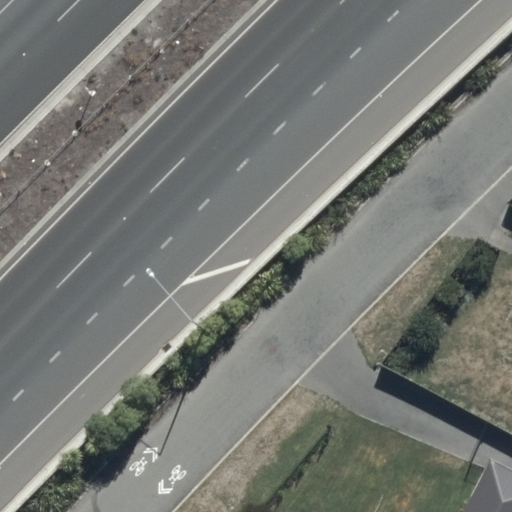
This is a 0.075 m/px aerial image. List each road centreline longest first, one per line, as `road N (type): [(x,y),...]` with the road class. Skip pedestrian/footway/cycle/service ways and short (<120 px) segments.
road 1 (residential): [(511,122),(298,329),(125,511)]
road 2 (trunk): [(341,0),(0,345)]
